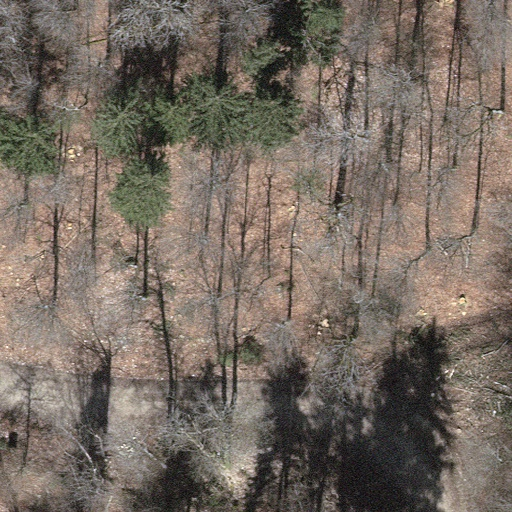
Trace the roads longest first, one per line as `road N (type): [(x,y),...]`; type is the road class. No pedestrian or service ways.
road 1 (track): [(0,380),(267,409),(376,437),(443,498),(448,511)]
road 2 (track): [(511,357),(434,352),(373,379),(328,425)]
